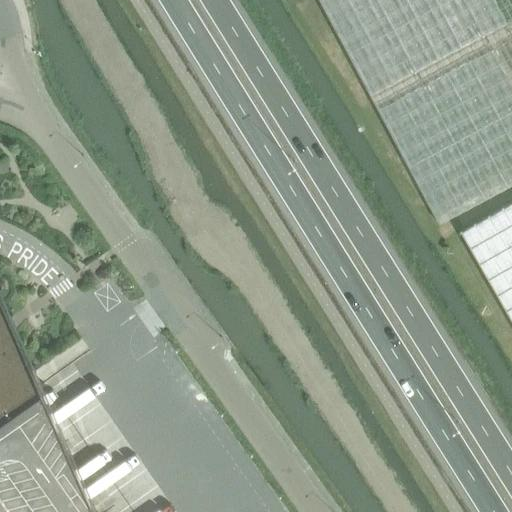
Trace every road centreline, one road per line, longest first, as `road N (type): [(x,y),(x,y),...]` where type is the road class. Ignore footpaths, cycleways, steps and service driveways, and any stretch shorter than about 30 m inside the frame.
road 1 (trunk): [(172,0),(491,511)]
road 2 (trunk): [(511,473),(216,0)]
road 3 (unclassified): [(5,74),(314,511)]
road 4 (unknown): [(114,346),(0,237)]
